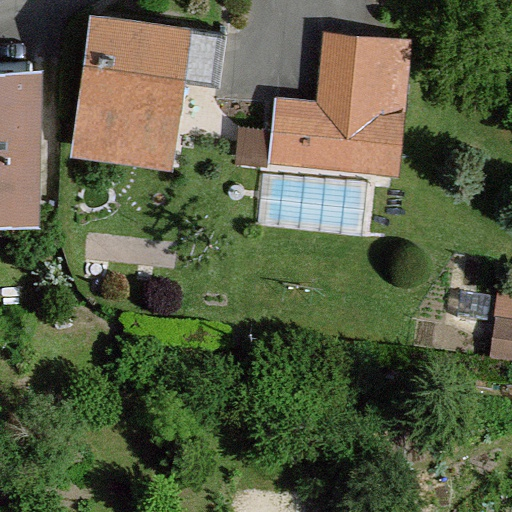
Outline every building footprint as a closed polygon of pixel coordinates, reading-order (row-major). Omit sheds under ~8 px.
[(194,71),(196,82),(217,85),(223,33),(103,17),(84,136),(165,147),(171,110),(175,69),(194,71)] [(277,104),(274,131),(311,136),(307,158),(374,163),(385,42),(329,35),(320,108),(277,104)] [(0,206),(27,208),(29,67),(0,66),(0,206)] [(186,82),(196,82),(194,71),(175,69),(171,110),(182,112),(186,82)] [(271,155),(307,158),(311,136),(274,131),(271,155)] [(511,330),(504,330),(499,361),(511,363),(511,330)]
